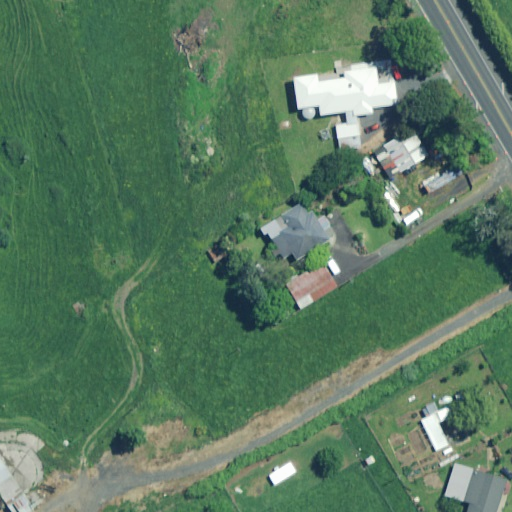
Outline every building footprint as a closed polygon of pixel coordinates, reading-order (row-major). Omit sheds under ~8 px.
[(394,106),(388,66),(343,73),(344,79),(317,83),(316,76),(292,79),(296,111),(317,108),(318,117),(331,115),(336,152),(359,149),(355,117),(371,115),(370,110),(394,106)] [(426,158),(410,130),(383,147),(398,174),(426,158)] [(431,187),(425,178),(406,189),(412,200),(402,206),(407,213),(442,193),(437,183),(431,187)] [(258,231),(263,237),(266,235),(274,248),(269,252),(277,264),(291,255),(297,264),(336,238),(323,217),(317,221),(311,212),(306,215),(299,204),(258,231)] [(337,288),(323,264),(284,286),(299,311),(337,288)] [(463,412),(458,402),(436,414),(440,423),(463,412)] [(191,418),(183,413),(180,419),(173,415),(163,433),(169,436),(162,450),(170,455),(191,418)] [(0,462),(0,498),(3,504),(20,493),(0,462)] [(496,511),(506,482),(472,471),(462,503),(469,505),(466,511),(496,511)] [(154,489),(160,503),(172,498),(166,484),(154,489)] [(24,499),(23,496),(5,508),(8,511),(31,511),(45,503),(37,491),(24,499)] [(157,511),(160,511),(149,491),(109,511),(157,511)]
